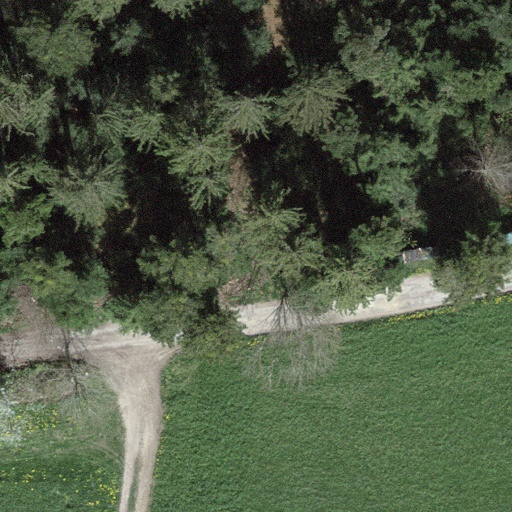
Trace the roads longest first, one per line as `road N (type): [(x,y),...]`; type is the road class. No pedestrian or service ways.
road 1 (track): [(511,265),(131,331)]
road 2 (track): [(131,331),(150,378),(131,511)]
road 3 (track): [(131,331),(0,347)]
